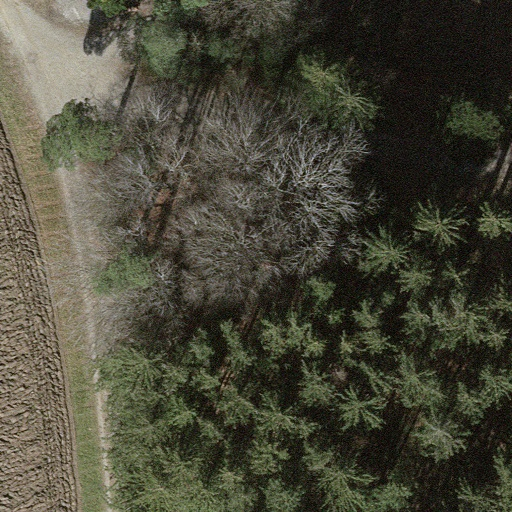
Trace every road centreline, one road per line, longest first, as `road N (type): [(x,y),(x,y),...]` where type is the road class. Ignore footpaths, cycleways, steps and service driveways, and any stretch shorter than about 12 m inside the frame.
road 1 (track): [(71,149),(511,172)]
road 2 (track): [(119,511),(71,149)]
road 3 (track): [(41,74),(209,0)]
road 4 (track): [(71,149),(11,0)]
